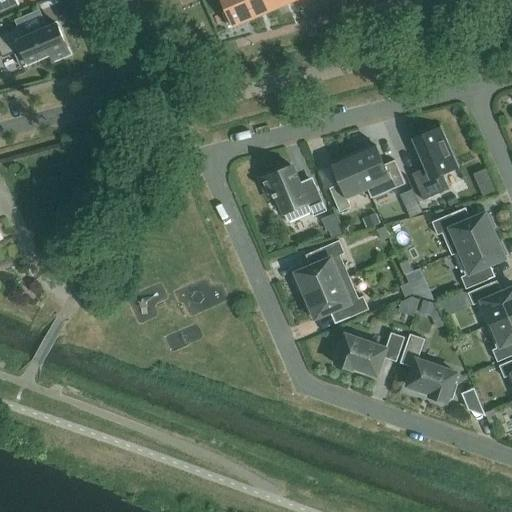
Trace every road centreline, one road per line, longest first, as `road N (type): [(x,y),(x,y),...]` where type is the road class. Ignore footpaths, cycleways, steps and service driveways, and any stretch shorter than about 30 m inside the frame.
road 1 (residential): [(470,86),(218,152),(210,165),(305,390),(511,458)]
road 2 (unclassified): [(61,317),(185,120),(254,89),(511,24)]
road 3 (residential): [(0,130),(102,98),(110,72),(79,0)]
